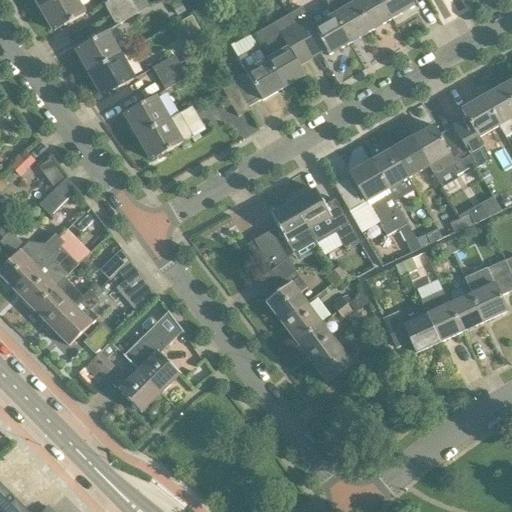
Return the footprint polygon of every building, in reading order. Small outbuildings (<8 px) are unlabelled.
[(34,0),(41,10),(58,0),(34,0)] [(75,0),(58,0),(41,10),(54,33),(63,27),(64,28),(85,16),(75,0)] [(111,16),(133,3),(130,0),(114,0),(105,5),(111,16)] [(180,0),(171,5),(178,17),(187,12),(180,0)] [(329,8),(333,16),(350,45),(371,33),(354,4),(351,0),(333,0),(327,4),(329,8)] [(392,21),(380,0),(361,0),(357,3),(354,4),(371,33),(392,21)] [(407,0),(380,0),(392,21),(413,9),(407,0)] [(222,14),(204,1),(193,18),(211,30),(222,14)] [(117,27),(140,15),(133,3),(111,16),(117,27)] [(329,57),(350,45),(333,16),(329,8),(308,20),(301,10),(288,17),(313,60),(326,52),(329,57)] [(305,78),(299,68),(313,60),(288,17),(253,37),(260,49),(261,51),(284,90),(305,78)] [(89,75),(122,56),(108,33),(85,46),(86,47),(77,52),(89,75)] [(261,51),(260,49),(240,60),(247,73),(233,81),(235,84),(233,85),(246,106),(260,98),(262,103),(284,90),(261,51)] [(187,67),(199,61),(192,50),(181,56),(187,67)] [(122,56),(89,75),(102,97),(112,92),(113,93),(136,80),(122,56)] [(159,81),(182,68),(176,57),(153,70),(159,81)] [(182,68),(159,81),(165,91),(188,79),(182,68)] [(511,82),(503,88),(511,102),(511,82)] [(249,112),(246,106),(233,85),(222,91),(238,119),(249,112)] [(507,138),(511,135),(511,102),(503,88),(482,100),(499,129),(501,128),(507,138)] [(171,121),(171,120),(157,97),(134,110),(135,112),(125,117),(138,139),(171,121)] [(491,162),(478,141),(499,129),(482,100),(461,112),(466,121),(453,128),(470,158),(476,168),(477,169),(491,162)] [(171,121),(138,139),(151,162),(161,156),(161,157),(192,140),(178,116),(171,120),(171,121)] [(476,168),(470,158),(469,158),(453,128),(439,137),(434,128),(413,140),(435,179),(436,179),(453,170),(458,178),(476,168)] [(427,183),(435,179),(413,140),(392,152),(409,181),(421,173),(427,183)] [(388,192),(409,181),(392,152),(371,164),(388,193),(388,192)] [(26,155),(11,169),(19,178),(34,164),(26,155)] [(407,226),(388,192),(388,193),(371,164),(350,176),(352,178),(336,188),(350,213),(355,211),(368,204),(387,237),(407,226)] [(492,182),(487,173),(480,177),(486,186),(492,182)] [(40,207),(52,219),(77,193),(65,181),(40,207)] [(335,201),(325,207),(315,191),(293,204),(315,242),(318,247),(337,236),(346,250),(358,242),(345,219),(335,201)] [(499,196),(481,200),(485,214),(502,210),(499,196)] [(293,254),(315,242),(293,204),(271,217),(287,245),(293,254)] [(0,237),(3,241),(11,233),(2,224),(6,220),(6,215),(0,208),(0,237)] [(471,216),(450,225),(455,235),(475,226),(471,216)] [(406,226),(397,232),(410,256),(420,251),(415,242),(406,226)] [(279,266),(288,260),(272,232),(248,246),(256,262),(279,266)] [(61,249),(65,245),(56,236),(46,247),(29,244),(0,272),(0,277),(15,293),(61,249)] [(425,237),(415,242),(420,251),(430,246),(425,237)] [(445,259),(461,251),(456,240),(440,248),(445,259)] [(69,257),(66,254),(61,249),(15,293),(33,312),(65,280),(78,267),(69,257)] [(119,274),(129,263),(130,263),(122,252),(120,254),(120,253),(100,272),(110,282),(119,274)] [(281,324),(308,304),(300,294),(307,288),(296,274),(298,273),(288,260),(279,266),(261,280),(275,297),(266,304),(281,324)] [(401,279),(416,272),(411,260),(396,267),(401,279)] [(500,299),(511,293),(511,278),(505,262),(465,280),(472,295),(471,296),(484,324),(507,314),(500,299)] [(334,273),(341,282),(349,276),(342,267),(334,273)] [(157,299),(138,273),(125,283),(117,290),(137,314),(157,299)] [(334,288),(341,282),(334,273),(327,279),(334,288)] [(51,330),(83,298),(65,280),(33,312),(51,330)] [(83,298),(51,330),(69,348),(98,320),(90,313),(100,303),(97,301),(105,293),(97,285),(83,298)] [(449,306),(449,305),(444,293),(421,303),(427,316),(426,316),(439,345),(462,334),(449,306)] [(352,303),(338,314),(343,320),(354,312),(356,315),(370,304),(363,295),(352,304),(352,303)] [(462,334),(484,324),(471,296),(449,305),(449,306),(462,334)] [(338,314),(352,303),(348,298),(343,299),(333,307),(338,314)] [(297,345),(323,325),(308,304),(281,324),(297,345)] [(439,345),(426,316),(405,326),(399,314),(383,321),(396,350),(412,344),(417,355),(439,345)] [(312,365),(339,345),(323,325),(297,345),(312,365)] [(127,361),(138,373),(161,396),(180,377),(159,355),(172,342),(159,329),(127,361)] [(84,344),(95,354),(104,346),(92,333),(87,339),(88,340),(84,344)] [(339,345),(312,365),(327,386),(352,368),(355,372),(354,373),(364,386),(393,364),(383,351),(367,363),(348,338),(339,345)] [(97,370),(107,360),(107,359),(117,350),(110,344),(90,363),(97,370)] [(115,368),(107,360),(97,370),(99,372),(105,378),(115,368)] [(141,415),(161,396),(138,373),(128,382),(120,374),(110,384),(141,415)] [(0,511),(25,511),(0,486),(0,511)]
